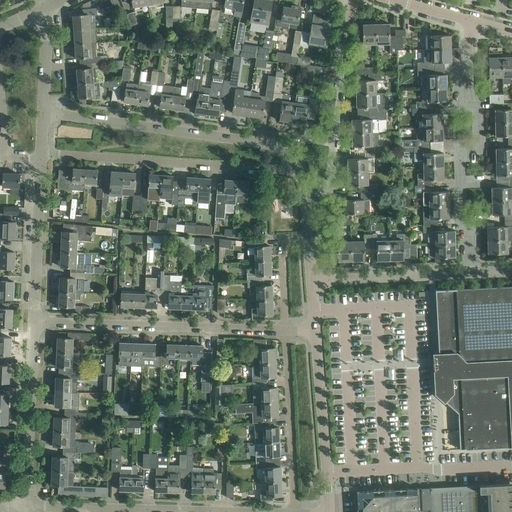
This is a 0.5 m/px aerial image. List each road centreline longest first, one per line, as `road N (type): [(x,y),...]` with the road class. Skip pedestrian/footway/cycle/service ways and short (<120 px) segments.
road 1 (residential): [(299,170),(263,144),(43,111)]
road 2 (residential): [(472,272),(460,162),(478,139),(468,55),(477,21)]
road 3 (residential): [(41,157),(299,170)]
road 4 (residential): [(33,322),(286,329)]
road 5 (residential): [(305,190),(329,190),(340,55),(355,0)]
road 6 (unclassified): [(25,506),(229,511)]
road 7 (residential): [(33,322),(25,506)]
road 8 (residential): [(294,511),(286,329)]
road 9 (residential): [(328,511),(315,330)]
road 10 (residential): [(41,157),(33,322)]
road 11 (residential): [(311,282),(472,272)]
